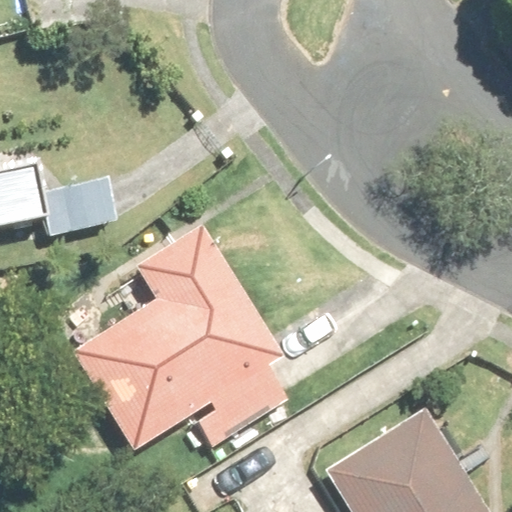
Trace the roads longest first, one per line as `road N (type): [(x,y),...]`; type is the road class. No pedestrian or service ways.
road 1 (residential): [(511,254),(477,252),(391,207),(280,91),(252,25),(257,0)]
road 2 (residential): [(403,0),(511,140)]
